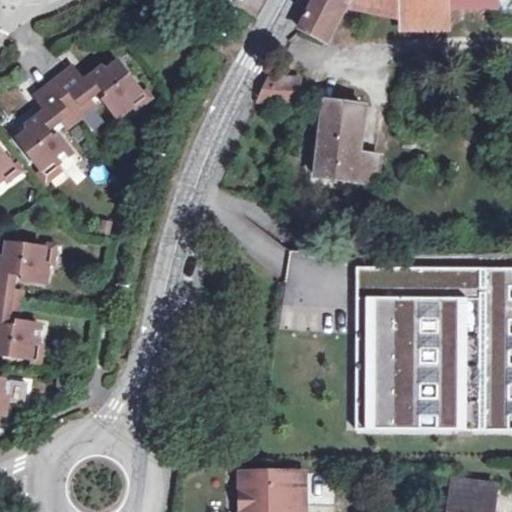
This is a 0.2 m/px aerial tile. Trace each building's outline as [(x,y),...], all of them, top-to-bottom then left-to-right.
[(450,0),(313,0),(311,6),(300,29),(323,42),(340,7),(399,19),(399,11),(451,11),(450,0)] [(511,0),(495,0),(495,13),(511,12),(511,0)] [(451,11),(399,11),(399,19),(398,34),(451,34),(451,11)] [(104,69),(97,74),(104,82),(99,87),(103,91),(105,93),(101,96),(119,119),(133,108),(130,104),(143,94),(119,64),(108,73),(104,69)] [(36,98),(47,112),(54,121),(57,118),(60,123),(67,131),(96,108),(90,100),(86,96),(90,92),(85,84),(74,69),(69,73),(41,96),(36,98)] [(104,82),(97,74),(85,84),(90,92),(86,96),(90,100),(103,91),(99,87),(104,82)] [(258,100),(295,102),(299,78),(269,77),(258,100)] [(147,91),(143,94),(130,104),(133,108),(136,112),(154,98),(147,91)] [(354,183),(358,155),(364,108),(325,103),(315,178),(354,183)] [(47,112),(35,122),(41,130),(45,128),(49,132),(60,123),(57,118),(54,121),(47,112)] [(54,162),(58,166),(73,155),(55,132),(51,135),(49,132),(45,128),(41,130),(35,122),(28,127),(31,131),(20,141),(43,170),(54,162)] [(0,185),(5,181),(2,177),(15,167),(0,148),(0,185)] [(358,155),(354,183),(374,185),(378,158),(358,155)] [(60,171),(58,166),(54,162),(43,170),(39,174),(44,182),(60,171)] [(18,165),(15,167),(2,177),(5,181),(8,185),(24,172),(18,165)] [(48,285),(51,266),(47,266),(48,250),(10,245),(8,261),(1,260),(0,269),(11,270),(10,275),(16,276),(20,276),(19,282),(48,285)] [(47,266),(51,266),(56,267),(58,246),(49,245),(48,250),(47,266)] [(14,292),(16,276),(10,275),(11,270),(0,269),(0,271),(0,285),(9,286),(8,291),(14,292)] [(511,269),(359,269),(358,431),(458,430),(511,431),(511,269)] [(4,312),(11,313),(21,314),(23,303),(24,293),(14,292),(8,291),(9,286),(0,285),(0,316),(4,317),(4,312)] [(0,316),(0,332),(2,333),(2,328),(10,329),(11,313),(4,312),(4,317),(0,316)] [(2,333),(0,332),(0,357),(33,362),(34,345),(39,345),(42,327),(13,324),(12,329),(10,329),(2,328),(2,333)] [(34,345),(33,362),(32,366),(40,367),(43,346),(39,345),(34,345)] [(6,377),(5,382),(4,396),(15,396),(17,378),(6,377)] [(4,397),(4,396),(5,382),(0,381),(0,415),(7,417),(9,398),(4,397)] [(306,474),(243,474),(243,511),(299,511),(299,497),(306,496),(306,474)] [(495,511),(499,488),(455,482),(450,511),(495,511)]
